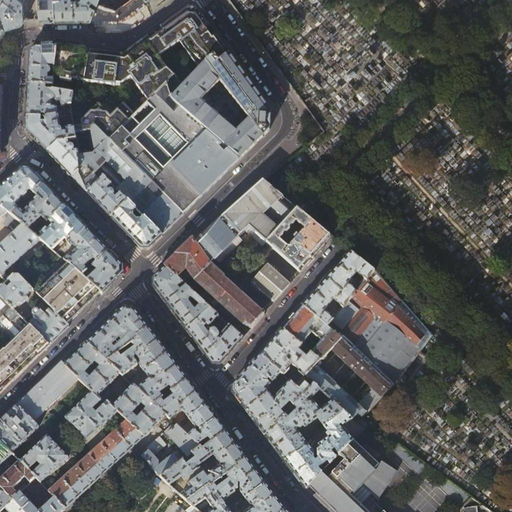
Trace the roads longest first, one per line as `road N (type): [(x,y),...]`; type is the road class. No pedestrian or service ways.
road 1 (residential): [(173,0),(117,39),(27,33),(15,71)]
road 2 (residential): [(214,389),(333,250)]
road 3 (residential): [(131,281),(0,408)]
road 4 (residential): [(27,150),(142,270),(131,281)]
road 5 (residential): [(310,511),(214,389)]
road 6 (residential): [(214,389),(131,281)]
